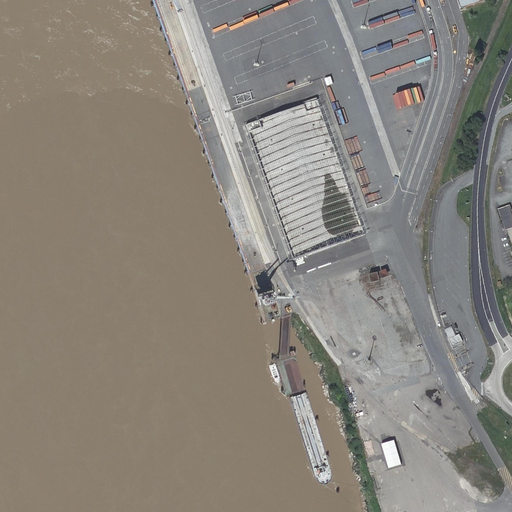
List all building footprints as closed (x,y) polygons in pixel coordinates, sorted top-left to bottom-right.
[(289,0),(198,0),(289,260),(369,232),(289,0)] [(458,0),(461,9),(484,0),(458,0)] [(210,42),(204,45),(207,51),(213,49),(210,42)] [(507,229),(511,242),(511,251),(511,252),(511,251),(511,209),(510,204),(498,208),(506,229),(507,229)] [(452,327),(445,330),(453,347),(463,342),(459,335),(456,336),(452,327)] [(364,357),(355,359),(355,356),(348,357),(351,367),(366,364),(364,357)] [(292,392),(303,390),(301,377),(294,378),(295,383),(290,383),(292,392)] [(359,425),(362,439),(370,437),(367,424),(359,425)]
